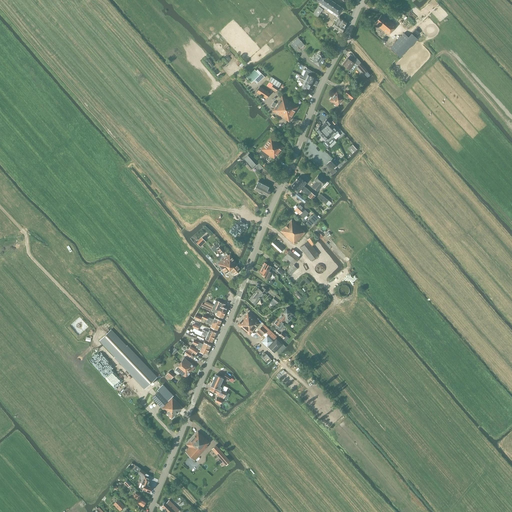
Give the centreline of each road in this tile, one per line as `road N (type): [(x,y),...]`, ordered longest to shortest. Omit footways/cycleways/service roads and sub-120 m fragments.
road 1 (tertiary): [(149,511),(319,93),(365,0)]
road 2 (track): [(0,204),(24,232),(30,255),(102,329),(94,340),(142,403),(179,438)]
road 3 (track): [(0,334),(165,473)]
